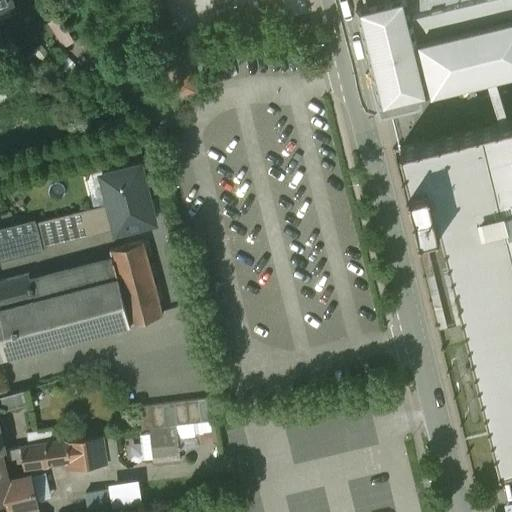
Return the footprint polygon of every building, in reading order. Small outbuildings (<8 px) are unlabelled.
[(285,0),(261,0),(267,23),(289,18),(285,0)] [(511,0),(365,0),(366,2),(357,4),(377,85),(381,103),(388,101),(390,111),(417,104),(415,95),(431,91),(431,90),(509,71),(511,69),(511,0)] [(188,55),(171,59),(179,93),(196,89),(188,55)] [(511,117),(400,145),(420,226),(440,221),(500,465),(511,461),(511,117)] [(143,158),(99,169),(107,203),(114,232),(159,222),(143,158)] [(0,260),(43,249),(43,246),(111,229),(114,232),(107,203),(36,221),(35,218),(0,226),(0,260)] [(143,239),(111,248),(114,260),(115,260),(130,322),(161,314),(163,313),(162,311),(143,239)] [(30,272),(0,280),(0,355),(130,322),(115,260),(114,260),(105,260),(31,279),(30,272)] [(27,387),(0,394),(0,406),(5,406),(5,408),(31,402),(27,387)] [(211,396),(140,404),(143,427),(214,419),(211,396)] [(54,426),(28,430),(30,444),(56,440),(54,426)] [(30,444),(21,446),(23,454),(24,465),(68,459),(69,466),(107,460),(103,433),(56,440),(30,444)] [(21,446),(8,448),(9,456),(23,454),(21,446)] [(2,450),(0,450),(0,500),(7,499),(10,511),(39,504),(32,472),(8,477),(2,450)] [(144,474),(113,479),(117,503),(148,499),(144,474)] [(111,487),(86,490),(89,510),(114,506),(111,487)]
